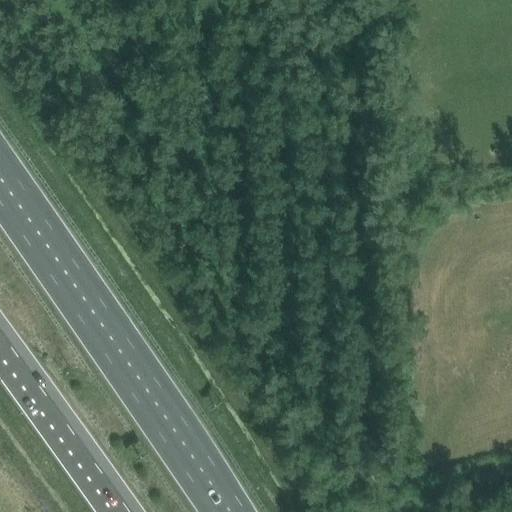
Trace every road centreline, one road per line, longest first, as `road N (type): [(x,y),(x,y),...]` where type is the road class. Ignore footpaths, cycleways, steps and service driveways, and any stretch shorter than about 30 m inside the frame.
road 1 (trunk): [(214,511),(0,202)]
road 2 (trunk): [(0,334),(126,511)]
